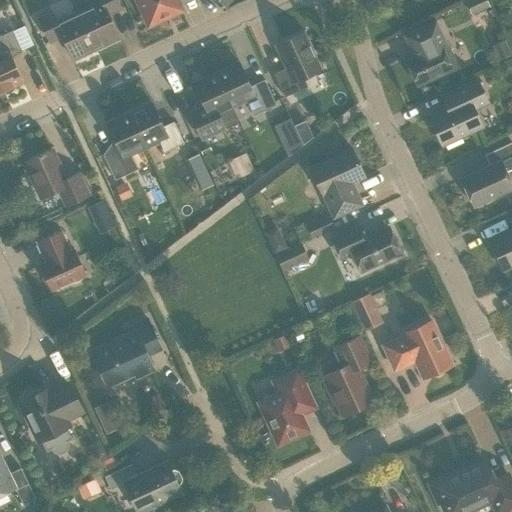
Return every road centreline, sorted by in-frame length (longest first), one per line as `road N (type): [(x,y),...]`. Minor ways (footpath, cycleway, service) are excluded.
road 1 (residential): [(499,372),(380,111),(343,0)]
road 2 (residential): [(0,126),(271,0)]
road 3 (residential): [(288,491),(461,405),(499,372)]
road 4 (residential): [(288,491),(238,472),(198,389)]
